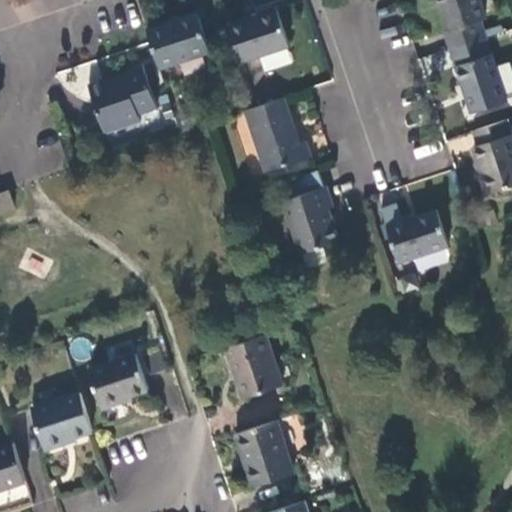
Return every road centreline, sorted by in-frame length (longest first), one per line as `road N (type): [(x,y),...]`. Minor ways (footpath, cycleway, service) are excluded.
road 1 (residential): [(320,0),(374,166)]
road 2 (residential): [(104,0),(15,27),(18,100)]
